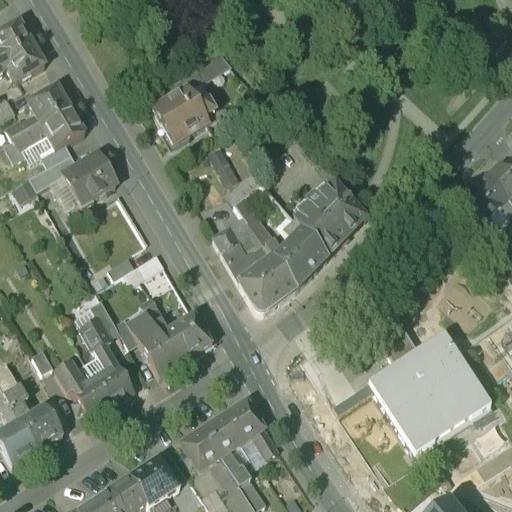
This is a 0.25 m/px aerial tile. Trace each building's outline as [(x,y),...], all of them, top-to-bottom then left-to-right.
[(17,27),(0,37),(0,49),(8,62),(30,49),(17,27)] [(30,49),(8,62),(21,85),(43,72),(30,49)] [(220,63),(150,102),(157,114),(187,98),(187,99),(231,75),(220,63)] [(55,92),(25,109),(33,122),(38,131),(68,114),(55,92)] [(157,114),(151,118),(170,153),(218,126),(208,108),(196,114),(187,99),(187,98),(157,114)] [(68,114),(38,131),(45,142),(21,156),(28,170),(41,163),(39,160),(51,153),(54,157),(62,152),(83,140),(68,114)] [(33,122),(19,130),(18,128),(4,136),(11,147),(38,131),(33,122)] [(38,131),(11,147),(17,158),(21,156),(45,142),(38,131)] [(208,159),(228,192),(243,184),(223,150),(208,159)] [(51,153),(39,160),(41,163),(47,174),(50,172),(68,162),(62,152),(54,157),(51,153)] [(74,174),(58,184),(50,172),(47,174),(27,185),(35,199),(53,188),(58,196),(67,190),(81,214),(93,207),(92,205),(115,192),(96,161),(74,174)] [(74,174),(68,162),(50,172),(58,184),(74,174)] [(511,185),(497,170),(483,185),(505,208),(511,216),(511,185)] [(511,216),(505,208),(483,185),(469,199),(492,222),(500,235),(507,228),(506,227),(511,222),(511,216)] [(237,208),(233,212),(245,228),(273,207),(257,190),(237,208)] [(317,204),(314,201),(303,211),(305,214),(291,227),(299,236),(325,265),(364,225),(333,190),(317,204)] [(237,208),(228,195),(223,199),(233,212),(237,208)] [(492,222),(469,199),(455,213),(474,239),(485,253),(494,247),(491,243),(500,235),(492,222)] [(254,277),(228,233),(210,243),(237,290),(254,277)] [(325,265),(299,236),(271,266),(293,297),(325,265)] [(502,258),(494,247),(485,253),(484,254),(495,270),(498,267),(496,263),(502,258)] [(133,274),(121,281),(128,293),(163,271),(156,260),(133,274)] [(127,264),(106,276),(112,287),(121,281),(133,274),(127,264)] [(254,277),(237,290),(254,319),(261,321),(293,297),(271,266),(254,277)] [(163,326),(150,305),(138,312),(147,327),(157,343),(165,338),(159,328),(163,326)] [(113,332),(99,309),(88,315),(89,318),(105,345),(106,344),(116,338),(113,332)] [(105,345),(89,318),(74,326),(80,338),(92,358),(93,358),(94,359),(103,353),(109,349),(106,344),(105,345)] [(165,338),(157,343),(176,374),(210,352),(192,321),(165,338)] [(123,326),(113,332),(116,338),(127,356),(137,350),(128,337),(129,336),(123,326)] [(157,343),(147,327),(131,337),(130,336),(129,336),(128,337),(137,350),(142,358),(141,358),(146,366),(145,366),(157,385),(176,374),(157,343)] [(380,352),(394,374),(387,379),(386,377),(367,390),(413,462),(433,450),(432,448),(468,425),(469,427),(489,414),(442,342),(423,354),(424,356),(417,360),(403,338),(380,352)] [(114,372),(103,353),(94,359),(105,377),(114,372)] [(51,375),(41,358),(30,364),(40,381),(51,375)] [(92,385),(81,392),(68,370),(52,380),(65,402),(69,399),(75,409),(70,411),(75,420),(80,417),(87,428),(110,414),(92,385)] [(45,412),(26,424),(19,412),(25,409),(5,372),(0,375),(0,399),(8,415),(35,460),(61,445),(51,429),(54,427),(45,412)] [(105,377),(92,385),(110,414),(132,401),(115,372),(114,372),(105,377)] [(0,419),(8,415),(0,399),(0,419)] [(245,408),(220,424),(240,453),(251,445),(263,437),(245,408)] [(35,460),(8,415),(0,419),(0,424),(7,436),(0,439),(0,461),(9,477),(35,461),(35,460)] [(240,453),(220,424),(199,438),(218,467),(227,461),(240,453)] [(277,459),(263,437),(251,445),(265,467),(277,459)] [(218,467),(199,438),(177,452),(197,481),(209,473),(218,467)] [(257,511),(262,509),(238,474),(236,476),(227,461),(218,467),(237,495),(236,496),(246,511),(257,511)] [(157,466),(127,485),(144,511),(152,511),(164,504),(177,496),(157,466)] [(237,495),(218,467),(209,473),(219,487),(217,488),(226,502),(236,496),(237,495)] [(144,511),(127,485),(106,499),(115,511),(144,511)] [(183,511),(186,510),(177,496),(164,504),(169,511),(183,511)] [(115,511),(106,499),(85,511),(115,511)]
